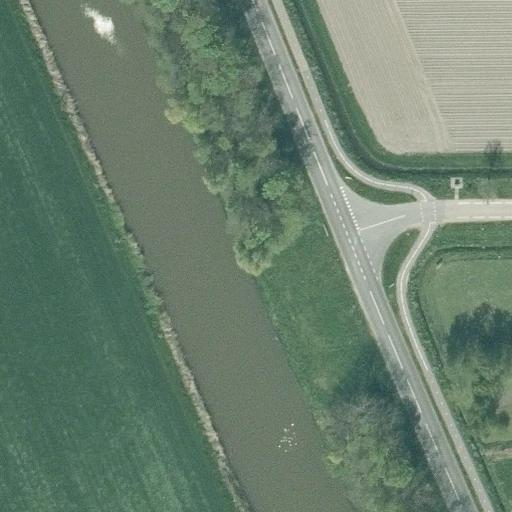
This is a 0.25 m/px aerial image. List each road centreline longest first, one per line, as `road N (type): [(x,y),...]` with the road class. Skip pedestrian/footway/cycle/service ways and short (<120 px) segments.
road 1 (secondary): [(467,511),(347,235)]
road 2 (secondary): [(347,235),(253,0)]
road 3 (tertiary): [(511,212),(427,213),(347,235)]
